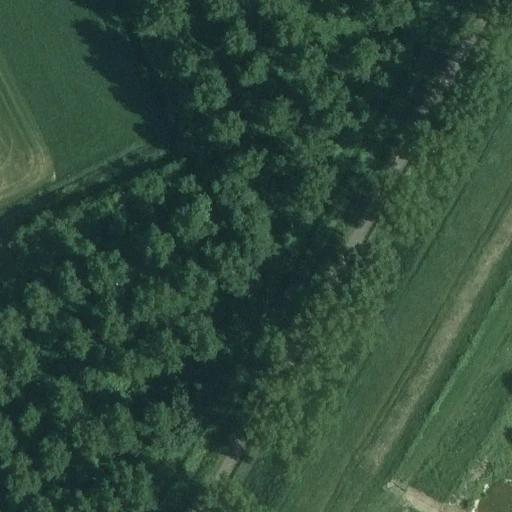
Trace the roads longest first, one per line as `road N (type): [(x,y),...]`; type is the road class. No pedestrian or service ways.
road 1 (track): [(0,243),(179,153)]
road 2 (track): [(261,291),(179,153)]
